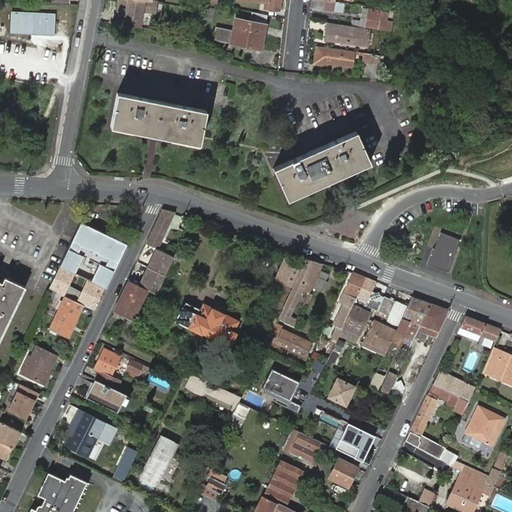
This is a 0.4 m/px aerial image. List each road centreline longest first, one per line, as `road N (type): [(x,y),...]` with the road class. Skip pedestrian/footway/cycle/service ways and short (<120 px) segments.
road 1 (residential): [(155,195),(5,511)]
road 2 (residential): [(155,195),(462,299)]
road 3 (residential): [(359,511),(462,299)]
road 4 (residential): [(60,188),(95,0)]
